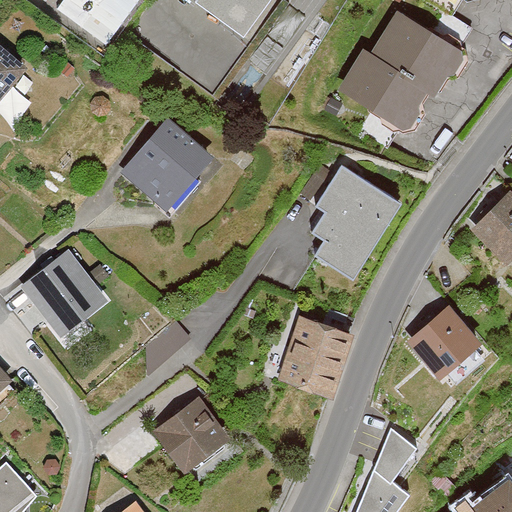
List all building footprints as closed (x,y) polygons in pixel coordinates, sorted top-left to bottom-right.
[(193,0),(242,35),(267,0),(193,0)] [(363,43),(336,86),(410,130),(435,98),(465,51),(401,7),(375,49),(363,43)] [(0,94),(31,61),(0,32),(0,94)] [(106,89),(97,92),(94,98),(95,104),(101,109),(109,108),(114,98),(111,92),(106,89)] [(172,115),(126,169),(177,211),(205,178),(197,171),(214,150),(172,115)] [(355,270),(403,199),(347,161),(321,198),(331,205),(317,225),(330,234),(321,247),(355,270)] [(511,190),(479,220),(511,256),(511,190)] [(24,283),(62,332),(86,314),(77,302),(110,276),(102,265),(91,273),(71,248),(24,283)] [(448,370),(484,342),(452,300),(416,328),(448,370)] [(281,372),(332,389),(354,324),(303,307),(281,372)] [(0,379),(11,370),(0,357),(0,379)] [(158,421),(190,465),(233,434),(201,390),(158,421)] [(391,429),(374,470),(391,483),(416,449),(391,429)] [(0,511),(23,511),(37,496),(6,463),(0,468),(0,511)] [(511,486),(511,464),(501,473),(505,477),(511,486)] [(391,483),(374,470),(356,511),(396,511),(408,496),(391,483)] [(458,511),(511,511),(511,486),(505,477),(458,511)] [(146,511),(133,497),(116,511),(146,511)]
